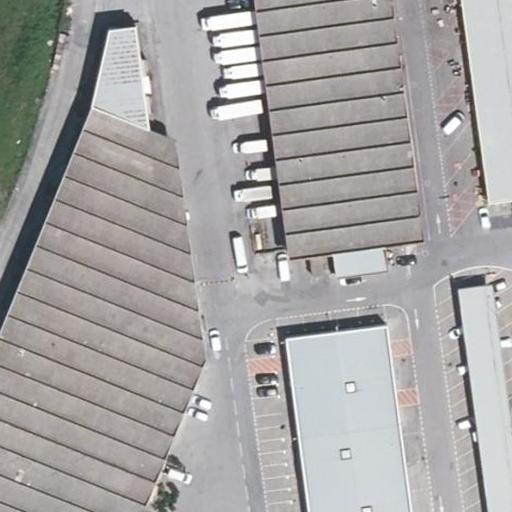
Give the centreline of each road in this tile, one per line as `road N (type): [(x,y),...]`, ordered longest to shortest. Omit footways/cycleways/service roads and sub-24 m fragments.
road 1 (unknown): [(423,0),(455,258)]
road 2 (unknown): [(421,281),(450,511)]
